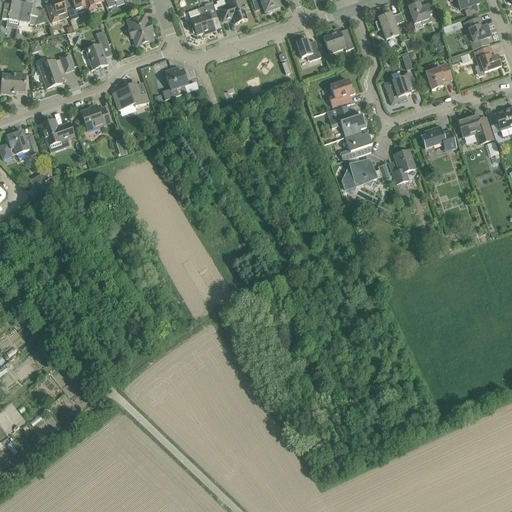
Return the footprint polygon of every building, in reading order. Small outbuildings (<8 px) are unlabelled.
[(46,7),(51,21),(52,24),(69,18),(62,0),(53,0),(51,1),(53,4),(46,7)] [(71,0),(73,3),(66,5),(72,21),(78,19),(77,15),(87,12),(83,0),(71,0)] [(84,0),(87,8),(89,11),(95,9),(94,5),(104,2),(103,0),(84,0)] [(105,0),(108,8),(115,6),(114,3),(120,0),(105,0)] [(218,10),(219,14),(223,23),(233,19),(235,25),(247,21),(245,13),(246,13),(241,0),(235,0),(226,3),(227,7),(218,10)] [(258,0),(253,2),(256,12),(263,9),(265,16),(283,10),(279,0),(258,0)] [(449,0),(450,2),(457,0),(460,11),(464,10),(467,19),(479,15),(476,6),(479,5),(477,0),(449,0)] [(19,23),(21,11),(22,4),(12,2),(11,7),(5,6),(2,20),(7,21),(6,28),(17,31),(19,23)] [(22,4),(21,11),(19,23),(36,27),(49,22),(45,10),(39,12),(32,10),(33,6),(22,4)] [(423,8),(421,9),(419,4),(408,8),(414,26),(422,23),(423,26),(436,21),(431,4),(423,7),(423,8)] [(213,5),(189,13),(197,37),(208,33),(209,34),(216,32),(212,20),(218,18),(213,5)] [(380,22),(375,24),(378,32),(383,30),(386,41),(399,37),(395,26),(404,23),(401,15),(392,18),(391,14),(378,18),(380,22)] [(151,33),(153,32),(150,24),(148,25),(145,16),(128,22),(131,31),(129,32),(131,40),(134,39),(137,47),(154,42),(151,33)] [(107,23),(111,27),(115,24),(111,19),(107,23)] [(480,19),(464,24),(473,52),(489,46),(487,40),(491,38),(487,27),(481,29),(480,27),(482,26),(480,19)] [(324,39),(329,55),(335,53),(345,50),(346,52),(354,49),(347,31),(340,33),(338,29),(334,31),(331,36),(324,39)] [(86,50),(93,71),(107,66),(101,48),(108,45),(104,32),(96,35),(100,45),(86,50)] [(296,53),(299,52),(301,60),(306,58),(309,64),(321,59),(315,42),(309,44),(308,40),(294,45),(296,53)] [(404,42),(408,54),(414,52),(410,40),(404,42)] [(31,45),(33,52),(41,50),(39,42),(31,45)] [(442,44),(434,46),(436,53),(444,50),(442,44)] [(479,67),(481,66),(484,74),(501,68),(497,56),(491,59),(490,56),(493,55),(490,48),(474,54),(479,67)] [(358,54),(347,58),(349,64),(361,61),(358,54)] [(467,55),(461,58),(463,64),(470,62),(467,55)] [(55,61),(39,67),(44,80),(47,90),(63,84),(59,74),(65,72),(66,74),(74,71),(69,56),(60,59),(61,60),(55,62),(55,61)] [(287,63),(282,65),(286,76),(290,74),(287,63)] [(443,88),(441,82),(443,81),(444,84),(453,81),(447,65),(422,73),(426,84),(429,84),(432,92),(443,88)] [(327,67),(320,70),(322,76),(329,74),(327,67)] [(162,93),(166,103),(187,94),(185,88),(188,86),(183,71),(178,73),(177,69),(165,73),(171,90),(162,93)] [(0,95),(11,96),(11,93),(25,94),(27,75),(8,74),(8,76),(2,76),(0,95)] [(403,79),(384,85),(392,106),(407,101),(405,97),(411,95),(410,93),(416,91),(410,74),(402,76),(403,79)] [(346,98),(355,95),(353,89),(351,90),(349,82),(330,88),(334,99),(329,100),(332,109),(348,104),(346,98)] [(128,89),(113,95),(119,112),(135,107),(135,109),(149,104),(146,94),(140,96),(136,84),(128,87),(128,89)] [(81,114),(87,132),(110,124),(108,118),(105,109),(98,111),(96,106),(93,107),(94,109),(81,114)] [(347,107),(326,113),(332,130),(341,127),(345,139),(361,134),(360,131),(366,129),(362,117),(359,117),(357,112),(349,114),(347,107)] [(500,132),(511,128),(511,109),(502,112),(502,114),(495,117),(500,132)] [(478,115),(457,122),(463,139),(474,135),(478,146),(493,141),(489,127),(482,129),(478,115)] [(46,140),(48,147),(62,143),(62,142),(74,137),(73,133),(70,124),(57,128),(55,121),(39,127),(44,140),(46,140)] [(151,126),(153,134),(161,132),(159,124),(151,126)] [(425,137),(421,139),(425,151),(442,145),(444,149),(447,148),(448,152),(457,149),(451,131),(443,134),(441,128),(423,134),(425,137)] [(9,145),(0,147),(0,150),(4,161),(26,153),(29,152),(31,157),(38,155),(32,135),(25,138),(23,132),(6,138),(9,145)] [(361,134),(345,139),(349,151),(340,154),(343,163),(371,154),(369,148),(372,147),(368,135),(362,137),(361,134)] [(409,151),(394,156),(399,172),(393,174),(397,186),(409,182),(406,174),(415,171),(409,151)] [(348,168),(342,182),(345,192),(346,192),(353,195),(356,188),(364,185),(370,188),(373,182),(381,179),(383,183),(390,180),(386,166),(378,169),(379,171),(374,173),(371,164),(366,162),(349,167),(350,168),(348,168)] [(31,181),(34,188),(51,178),(48,171),(31,181)] [(58,175),(51,179),(55,186),(62,182),(58,175)] [(358,238),(363,250),(369,248),(365,236),(358,238)] [(446,245),(441,246),(444,255),(448,253),(448,252),(451,251),(450,246),(446,247),(446,245)] [(6,310),(0,313),(0,316),(2,320),(9,315),(6,310)]
